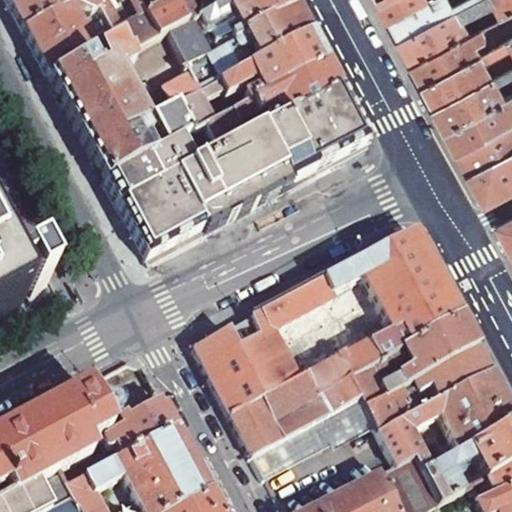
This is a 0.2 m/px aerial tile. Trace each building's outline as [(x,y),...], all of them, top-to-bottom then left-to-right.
[(1,0),(2,2),(21,37),(73,9),(67,0),(1,0)] [(88,0),(89,1),(96,15),(100,24),(110,42),(114,50),(122,64),(126,63),(154,47),(142,25),(131,5),(128,0),(88,0)] [(142,25),(154,47),(165,42),(182,34),(167,6),(164,0),(128,0),(131,5),(140,0),(143,0),(144,0),(146,0),(147,0),(154,0),(163,14),(142,25)] [(292,16),(283,0),(246,0),(182,34),(165,42),(182,74),(292,16)] [(178,0),(167,6),(182,34),(246,0),(178,0)] [(383,11),(389,23),(433,0),(395,0),(381,8),(383,11)] [(397,38),(399,42),(479,0),(433,0),(389,23),(397,38)] [(511,0),(479,0),(399,42),(402,47),(412,66),(496,23),(511,14),(511,0)] [(24,41),(36,65),(44,80),(47,86),(83,67),(91,82),(101,76),(93,62),(103,56),(98,47),(110,42),(100,24),(78,36),(71,23),(80,17),(86,21),(96,15),(89,1),(73,9),(21,37),(24,41)] [(182,74),(187,83),(197,103),(307,44),(300,30),(294,20),(292,16),(182,74)] [(415,71),(423,87),(483,56),(477,47),(492,39),(491,36),(497,33),(499,30),(496,23),(412,66),(415,71)] [(505,44),(511,40),(511,30),(510,31),(511,34),(502,39),(505,44)] [(430,100),(435,109),(511,67),(511,40),(505,44),(483,56),(423,87),(426,92),(430,100)] [(322,72),(310,50),(307,44),(197,103),(173,115),(187,143),(203,134),(322,72)] [(47,86),(54,98),(89,162),(102,188),(160,157),(180,146),(187,143),(173,115),(197,103),(187,83),(133,110),(117,79),(130,71),(126,63),(122,64),(114,50),(103,56),(93,62),(101,76),(91,82),(83,67),(47,86)] [(438,114),(447,132),(506,101),(497,84),(511,75),(511,67),(435,109),(438,114)] [(330,86),(325,77),(322,72),(203,134),(217,160),(336,98),(330,86)] [(456,148),(458,153),(511,124),(511,97),(506,101),(447,132),(451,139),(456,148)] [(217,160),(195,171),(226,230),(259,212),(289,196),(287,192),(296,187),(325,172),(331,169),(333,173),(367,156),(339,104),(336,98),(217,160)] [(511,124),(458,153),(461,158),(465,166),(470,175),(511,153),(511,124)] [(187,143),(180,146),(189,164),(164,178),(159,170),(163,169),(165,166),(160,157),(102,188),(109,200),(115,212),(195,171),(217,160),(203,134),(187,143)] [(511,190),(511,153),(470,175),(474,182),(486,204),(511,190)] [(219,233),(226,230),(195,171),(115,212),(120,220),(147,271),(219,233)] [(0,321),(21,310),(2,275),(5,274),(7,273),(9,271),(10,269),(11,266),(12,264),(12,261),(11,259),(9,255),(4,252),(0,251),(0,215),(2,214),(0,210),(0,321)] [(505,240),(511,253),(511,220),(498,227),(505,240)] [(0,251),(4,252),(9,255),(0,239),(0,251)] [(388,338),(306,383),(317,404),(347,387),(458,324),(419,253),(413,241),(247,328),(261,355),(273,349),(269,342),(331,308),(329,304),(359,288),(388,338)] [(357,405),(363,416),(474,354),(471,349),(466,338),(458,324),(347,387),(357,405)] [(199,369),(227,423),(295,389),(273,349),(261,355),(247,328),(192,357),(199,369)] [(363,416),(377,443),(488,381),(483,370),(478,361),(474,354),(363,416)] [(377,443),(394,472),(395,475),(412,466),(420,481),(428,476),(408,440),(438,423),(458,460),(511,429),(511,423),(492,387),(488,381),(377,443)] [(357,405),(347,387),(317,404),(306,383),(295,389),(227,423),(230,429),(248,463),(357,405)] [(72,511),(63,494),(55,480),(89,463),(84,453),(82,450),(109,436),(86,391),(0,436),(0,511),(72,511)] [(162,411),(100,444),(104,451),(108,452),(113,451),(120,464),(175,435),(165,418),(162,411)] [(483,486),(511,471),(511,429),(458,460),(428,476),(420,481),(436,510),(459,499),(449,481),(473,468),(483,486)] [(178,442),(175,435),(120,464),(105,472),(84,483),(63,494),(72,511),(181,511),(208,498),(203,489),(178,442)] [(84,483),(105,472),(102,466),(80,477),(84,483)] [(433,511),(436,510),(420,481),(412,466),(395,475),(394,472),(316,511),(433,511)] [(511,511),(511,471),(483,486),(464,496),(472,511),(511,511)] [(215,511),(208,498),(181,511),(215,511)]
